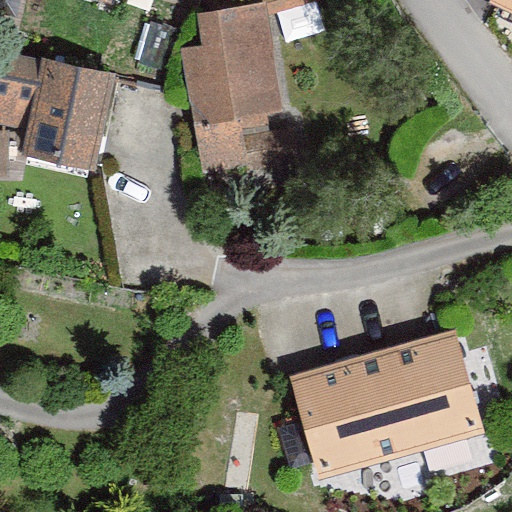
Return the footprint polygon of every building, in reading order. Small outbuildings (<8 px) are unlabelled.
[(30,0),(124,21),(129,0),(179,0),(192,3),(193,0),(30,0)] [(511,0),(503,0),(496,19),(502,21),(488,53),(511,64),(511,0)] [(193,63),(218,169),(253,161),(246,131),(295,120),(270,16),(206,31),(213,58),(193,63)] [(131,94),(0,66),(0,134),(34,141),(27,171),(111,189),(131,94)] [(463,334),(296,389),(328,488),(496,433),(463,334)]
